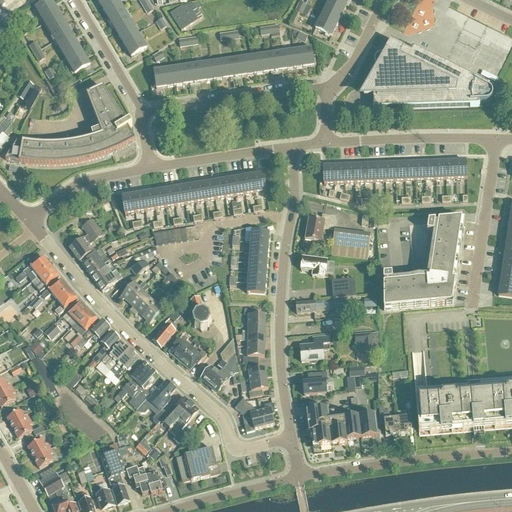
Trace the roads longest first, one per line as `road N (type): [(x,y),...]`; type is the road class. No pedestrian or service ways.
road 1 (residential): [(30,221),(103,310),(222,416),(232,444),(252,449),(291,438)]
road 2 (residential): [(291,438),(279,361),(291,148)]
road 3 (residential): [(297,479),(511,453)]
road 4 (residential): [(330,92),(139,115)]
road 5 (residential): [(324,145),(496,141)]
road 6 (residential): [(496,141),(473,308)]
road 7 (residential): [(150,169),(291,148)]
road 8 (residential): [(30,221),(81,184),(150,169)]
road 9 (residential): [(139,115),(75,0)]
road 10 (residential): [(173,511),(297,479)]
